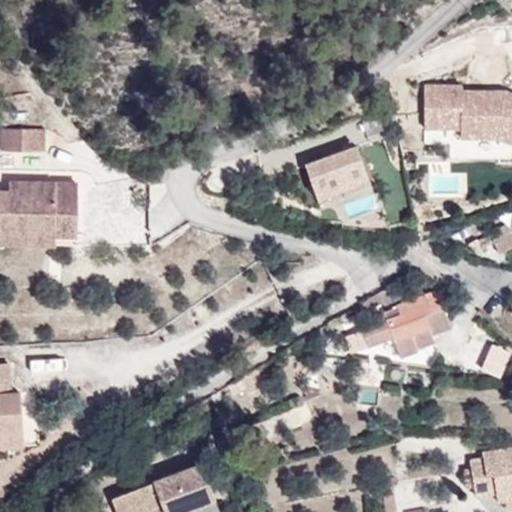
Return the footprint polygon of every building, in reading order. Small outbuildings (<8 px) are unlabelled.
[(460,83),(425,84),(425,121),(461,121),(461,129),(502,129),(511,132),(511,90),(507,88),(471,88),(471,98),(460,98),(460,88),(460,83)] [(471,98),(471,88),(460,88),(460,98),(471,98)] [(43,151),(43,128),(1,128),(1,150),(43,151)] [(365,177),(355,146),(304,164),(314,194),(365,177)] [(77,236),(78,182),(9,181),(9,190),(0,190),(0,225),(55,227),(55,235),(77,236)] [(511,229),(511,221),(495,229),(498,236),(511,229)] [(0,242),(55,245),(55,227),(0,225),(0,242)] [(511,229),(498,236),(492,240),(499,254),(511,247),(511,229)] [(493,244),(488,235),(468,245),(472,254),(493,244)] [(401,296),(394,282),(377,293),(383,305),(401,296)] [(451,328),(436,290),(396,305),(397,308),(384,312),(386,320),(362,330),(367,346),(393,338),(400,357),(418,351),(418,349),(435,342),(432,335),(451,328)] [(362,330),(356,316),(338,323),(343,337),(362,330)] [(510,356),(511,352),(511,349),(493,341),(490,347),(510,356)] [(501,376),(510,356),(490,347),(481,367),(501,376)] [(462,368),(478,374),(484,356),(467,350),(462,368)] [(0,431),(22,430),(20,390),(10,391),(8,363),(0,363),(0,431)] [(0,446),(23,445),(22,430),(0,431),(0,446)] [(511,446),(482,451),(483,458),(469,459),(470,467),(472,477),(473,487),(475,496),(496,492),(511,489),(511,446)] [(179,511),(215,499),(202,462),(153,481),(154,483),(112,499),(117,511),(149,511),(163,507),(164,511),(179,511)] [(472,477),(470,467),(462,468),(466,488),(473,487),(472,477)] [(396,485),(395,478),(383,479),(383,487),(396,485)] [(511,500),(511,489),(496,492),(497,503),(511,500)] [(391,511),(396,511),(394,494),(384,495),(385,511),(391,511)]
